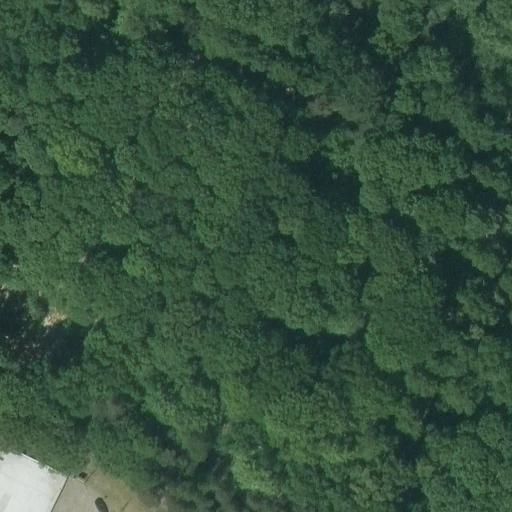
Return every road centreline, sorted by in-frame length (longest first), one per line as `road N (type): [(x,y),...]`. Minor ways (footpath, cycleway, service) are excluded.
road 1 (track): [(0,215),(407,432)]
road 2 (track): [(407,432),(511,247)]
road 3 (track): [(76,0),(0,133)]
